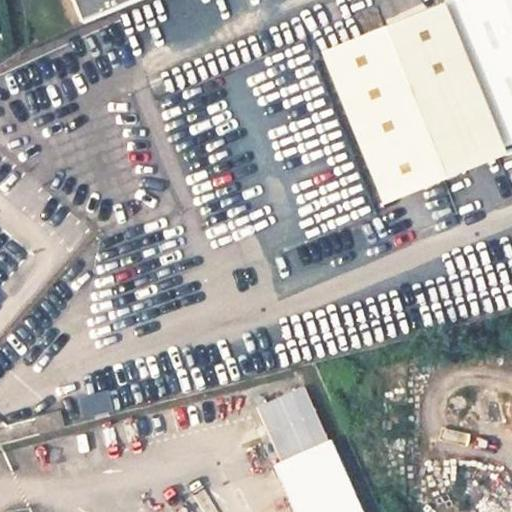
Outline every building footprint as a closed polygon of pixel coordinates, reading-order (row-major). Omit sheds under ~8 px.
[(75,0),(84,23),(137,0),(75,0)] [(511,0),(453,0),(440,6),(497,146),(511,140),(511,0)] [(494,148),(438,9),(388,30),(444,168),(494,148)] [(405,99),(398,82),(383,89),(400,132),(412,127),(400,101),(405,99)] [(431,174),(420,147),(400,155),(410,182),(431,174)] [(137,333),(129,309),(73,325),(81,350),(137,333)] [(274,464),(294,511),(358,511),(306,390),(259,410),(281,461),(274,464)] [(63,426),(59,410),(35,416),(40,432),(63,426)] [(33,462),(30,452),(16,456),(18,466),(33,462)]
